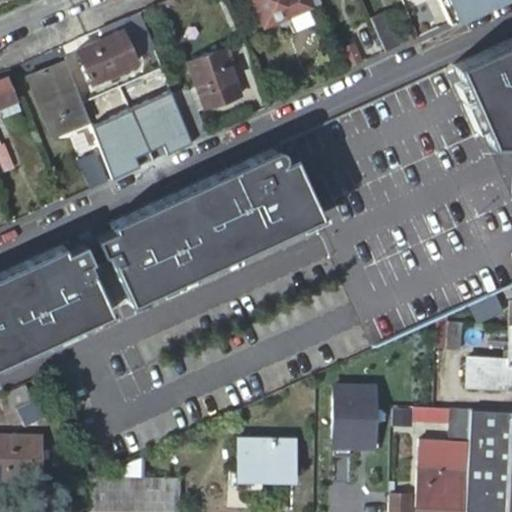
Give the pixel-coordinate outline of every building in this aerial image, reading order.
[(318,0),(252,0),(264,25),(319,1),(318,0)] [(450,0),(440,0),(449,18),(457,14),(450,0)] [(450,0),(457,14),(449,18),(449,19),(491,0),(450,0)] [(137,9),(97,27),(101,36),(73,48),(88,80),(134,60),(131,55),(152,45),(137,9)] [(386,49),(400,42),(384,9),(370,14),(376,28),(386,49)] [(412,18),(410,19),(401,24),(408,39),(419,33),(412,18)] [(484,146),(511,145),(511,40),(451,66),(484,146)] [(343,47),(351,64),(363,59),(355,41),(343,47)] [(223,46),(189,60),(206,106),(241,92),(223,46)] [(59,132),(89,120),(87,118),(80,100),(62,58),(25,73),(45,120),(52,117),(59,132)] [(0,102),(15,97),(5,74),(0,76),(0,102)] [(95,94),(80,100),(87,118),(103,112),(95,94)] [(177,103),(192,137),(209,130),(192,96),(177,103)] [(15,97),(0,102),(0,107),(3,114),(20,106),(15,97)] [(160,110),(176,145),(192,137),(177,103),(160,110)] [(0,168),(12,163),(2,139),(0,140),(0,168)] [(267,148),(107,221),(110,227),(92,235),(101,253),(104,251),(107,258),(104,259),(109,270),(112,268),(128,302),(321,214),(293,154),(281,159),(282,158),(282,154),(280,151),(278,148),(274,147),(271,147),(268,148),(267,148)] [(0,360),(108,311),(93,277),(96,275),(92,266),(88,267),(85,261),(89,259),(81,241),(63,249),(60,242),(0,269),(0,360)] [(496,291),(471,303),(479,320),(503,309),(496,291)] [(462,321),(437,320),(436,346),(461,348),(462,321)] [(511,386),(511,324),(509,324),(507,357),(466,354),(465,383),(511,386)] [(24,383),(0,393),(0,402),(4,410),(14,405),(31,398),(24,383)] [(334,385),(333,442),(375,443),(375,385),(334,385)] [(31,398),(14,405),(23,424),(48,412),(39,394),(31,398)] [(464,507),(467,438),(468,416),(469,406),(450,405),(449,438),(419,437),(415,505),(464,507)] [(511,511),(511,418),(468,416),(467,438),(464,507),(463,511),(511,511)] [(0,434),(0,478),(39,479),(41,436),(0,434)] [(296,437),(238,436),(237,483),(263,484),(264,477),(295,477),(296,437)] [(105,474),(90,473),(90,508),(105,508),(105,474)] [(121,474),(105,474),(105,508),(120,509),(121,474)] [(136,474),(121,474),(120,509),(135,509),(136,474)] [(151,509),(151,474),(136,474),(135,509),(151,509)] [(165,509),(166,474),(151,474),(151,509),(165,509)] [(180,509),(180,474),(166,474),(165,509),(180,509)] [(411,511),(412,491),(386,491),(386,511),(411,511)]
